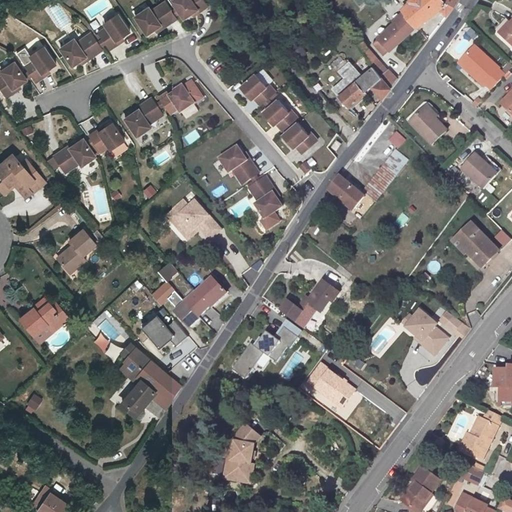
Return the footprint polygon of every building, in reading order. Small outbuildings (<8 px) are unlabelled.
[(146,10),(132,19),(143,38),(152,32),(164,24),(165,27),(174,21),(172,18),(177,15),(181,21),(195,12),(196,15),(205,10),(198,0),(174,0),(170,3),(174,10),(169,14),(163,4),(154,10),(155,11),(149,15),(148,14),(146,10)] [(384,55),(418,27),(440,9),(446,16),(454,6),(446,1),(446,2),(443,0),(409,0),(410,2),(403,8),(405,11),(394,20),(395,22),(373,42),(384,55)] [(71,40),(57,50),(68,68),(77,62),(89,55),(90,57),(99,52),(97,48),(102,45),(106,52),(115,46),(113,43),(127,35),(115,17),(101,26),(103,29),(95,34),(99,40),(94,44),(88,34),(79,40),(80,41),(74,45),(73,44),(71,40)] [(511,20),(500,34),(511,45),(511,20)] [(152,32),(153,35),(165,27),(164,24),(152,32)] [(358,44),(364,52),(369,48),(364,40),(358,44)] [(455,42),(449,55),(458,59),(464,47),(455,42)] [(491,90),(505,75),(498,69),(500,68),(475,46),(461,60),(470,70),(468,71),(483,85),(485,83),(491,90)] [(38,74),(52,65),(41,47),(26,57),(28,60),(20,65),(24,71),(19,75),(11,62),(0,69),(0,93),(2,97),(10,92),(9,89),(23,80),(22,80),(28,76),(32,82),(40,77),(38,74)] [(364,52),(367,56),(368,58),(374,67),(381,76),(389,69),(381,61),(380,61),(369,48),(364,52)] [(77,62),(78,65),(90,57),(89,55),(77,62)] [(341,56),(333,63),(334,64),(342,57),(341,56)] [(363,76),(351,61),(349,62),(346,59),(345,60),(342,57),(334,64),(337,67),(338,66),(341,69),(340,70),(346,77),(334,88),(340,95),(336,99),(342,105),(343,103),(350,111),(352,109),(350,106),(366,92),(373,86),(383,98),(391,88),(381,76),(374,67),(363,76)] [(470,70),(461,60),(459,62),(468,71),(470,70)] [(267,83),(272,80),(263,68),(258,72),(267,83)] [(389,69),(381,76),(391,88),(398,79),(389,69)] [(267,85),(256,73),(241,85),(253,98),(254,97),(260,104),(264,101),(269,107),(264,111),(275,124),(276,123),(283,130),(285,127),(288,130),(283,134),(294,147),(296,145),(302,153),(318,139),(311,132),(309,134),(298,122),(292,127),(290,124),(298,117),(292,109),(289,111),(278,99),(273,103),(268,98),(276,91),(270,83),(267,85)] [(133,114),(125,119),(136,137),(150,127),(148,124),(147,123),(153,119),(154,120),(163,114),(159,108),(164,104),(170,114),(178,109),(180,112),(194,103),(183,85),(169,94),(167,91),(159,97),(161,100),(155,104),(151,97),(143,103),(145,106),(133,114)] [(369,95),(366,92),(350,106),(352,109),(369,95)] [(511,92),(510,95),(502,104),(511,113),(511,92)] [(145,106),(143,103),(131,111),(133,114),(145,106)] [(439,115),(428,104),(426,107),(436,117),(439,115)] [(411,122),(433,144),(448,129),(436,117),(426,107),(411,122)] [(110,150),(124,141),(112,123),(99,132),(97,130),(88,135),(91,138),(85,142),(83,139),(75,144),(63,152),(61,150),(53,155),(64,173),(73,167),(72,165),(78,161),(79,163),(81,166),(95,156),(88,146),(94,143),(100,152),(108,147),(110,150)] [(23,136),(34,132),(31,124),(20,129),(23,136)] [(397,131),(388,139),(397,149),(406,140),(397,131)] [(341,143),(337,140),(332,147),(336,151),(341,143)] [(75,144),(73,142),(61,150),(63,152),(75,144)] [(238,146),(220,158),(230,172),(233,170),(234,169),(238,175),(237,176),(243,184),(252,178),(256,183),(250,187),(255,196),(257,195),(261,201),(259,202),(256,204),(266,218),(284,206),(278,198),(269,186),(272,184),(266,176),(260,180),(257,175),(260,173),(254,164),(251,166),(243,154),(238,146)] [(366,188),(374,194),(378,197),(412,156),(400,147),(366,188)] [(251,166),(254,164),(246,153),(243,154),(251,166)] [(462,168),(484,189),(496,177),(482,164),(485,161),(476,154),(462,168)] [(22,195),(28,189),(30,192),(42,181),(27,163),(22,168),(18,163),(12,156),(6,162),(4,160),(0,163),(0,190),(2,193),(9,187),(7,185),(11,182),(13,184),(22,195)] [(27,163),(24,159),(18,163),(22,168),(27,163)] [(498,174),(485,161),(482,164),(496,177),(498,174)] [(306,162),(300,166),(307,174),(313,169),(306,162)] [(355,209),(367,195),(341,175),(331,190),(355,209)] [(152,184),(143,191),(148,198),(157,191),(152,184)] [(278,198),(280,196),(272,184),(269,186),(278,198)] [(183,198),(162,217),(185,243),(199,231),(208,242),(222,230),(195,197),(188,203),(183,198)] [(326,213),(319,208),(314,215),(322,220),(326,213)] [(400,227),(409,221),(404,214),(395,220),(400,227)] [(467,248),(483,264),(499,248),(472,220),(458,234),(470,246),(467,248)] [(70,245),(56,258),(69,272),(84,259),(81,255),(94,243),(82,228),(67,242),(70,245)] [(470,246),(458,234),(453,239),(465,250),(467,248),(470,246)] [(198,273),(208,263),(200,254),(189,264),(198,273)] [(213,276),(186,301),(176,310),(191,326),(200,318),(199,317),(211,306),(211,307),(228,292),(213,276)] [(177,291),(168,281),(153,295),(162,305),(177,291)] [(325,281),(305,310),(313,314),(319,305),(325,309),(332,299),(334,301),(341,292),(325,281)] [(283,310),(298,321),(305,310),(312,300),(308,297),(301,307),(290,299),(283,310)] [(34,308),(37,313),(40,310),(38,308),(47,301),(45,299),(34,308)] [(59,315),(51,306),(47,301),(38,308),(40,310),(37,313),(34,308),(20,320),(34,336),(47,325),(52,331),(63,322),(58,316),(59,315)] [(63,322),(68,318),(55,302),(51,306),(59,315),(58,316),(63,322)] [(439,322),(422,309),(416,317),(409,325),(409,326),(419,334),(424,339),(422,341),(436,352),(449,336),(436,325),(439,322)] [(412,314),(406,321),(409,325),(416,317),(412,314)] [(454,314),(446,323),(454,330),(462,320),(454,314)] [(161,351),(167,346),(178,360),(195,347),(174,320),(166,326),(156,315),(141,327),(161,351)] [(275,335),(265,329),(254,345),(249,342),(232,369),(248,379),(254,370),(260,374),(270,359),(278,364),(301,329),(285,319),(275,335)] [(93,343),(105,350),(111,340),(99,333),(93,343)] [(104,354),(115,360),(122,348),(111,342),(104,354)] [(131,357),(139,349),(137,347),(130,356),(131,357)] [(139,383),(123,402),(137,415),(151,398),(159,405),(154,411),(161,417),(182,386),(139,349),(131,357),(144,368),(138,376),(142,379),(139,383)] [(139,383),(142,379),(138,376),(144,368),(131,357),(129,359),(128,358),(121,367),(139,383)] [(357,359),(354,367),(362,370),(365,362),(357,359)] [(344,409),(358,388),(320,362),(306,383),(344,409)] [(176,379),(184,373),(178,364),(170,370),(176,379)] [(504,389),(504,393),(502,394),(503,402),(511,401),(511,368),(509,368),(510,372),(501,372),(495,372),(496,389),(504,389)] [(27,405),(37,411),(43,398),(33,393),(27,405)] [(486,416),(478,433),(474,431),(471,429),(463,445),(487,457),(508,415),(491,407),(486,416)] [(478,433),(486,416),(482,414),(474,431),(478,433)] [(262,435),(248,423),(237,436),(236,440),(232,459),(229,458),(226,472),(247,476),(250,463),(252,463),(253,457),(251,457),(252,451),(254,451),(256,441),(262,435)] [(433,440),(438,433),(434,430),(428,437),(433,440)] [(247,476),(226,472),(225,477),(251,482),(255,464),(252,463),(250,463),(247,476)] [(420,479),(415,486),(412,485),(404,496),(423,510),(431,499),(429,497),(435,490),(444,477),(426,463),(416,476),(418,477),(420,479)] [(466,464),(460,478),(478,485),(484,471),(466,464)] [(418,477),(412,485),(415,486),(420,479),(418,477)] [(454,507),(463,483),(455,480),(447,504),(454,507)] [(431,499),(437,491),(435,490),(429,497),(431,499)] [(499,511),(501,509),(492,505),(493,503),(468,491),(461,507),(462,511),(499,511)] [(53,493),(40,511),(41,511),(65,511),(70,505),(53,493)] [(511,511),(511,496),(508,495),(503,506),(511,510),(510,511),(511,511)]
